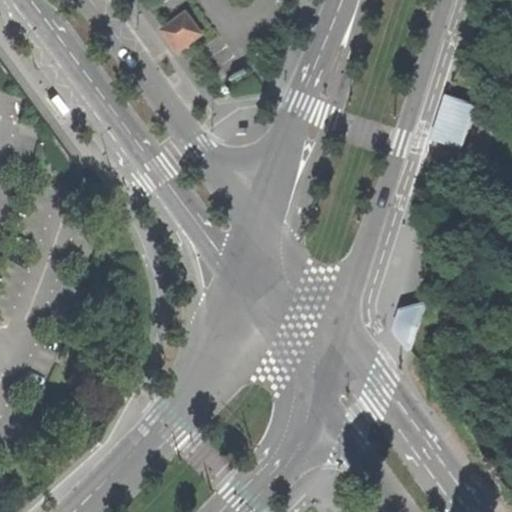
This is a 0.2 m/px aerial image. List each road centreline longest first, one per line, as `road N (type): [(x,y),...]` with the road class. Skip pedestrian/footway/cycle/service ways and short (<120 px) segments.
road 1 (secondary): [(334,333),(444,0)]
road 2 (secondary): [(270,254),(92,0)]
road 3 (secondary): [(354,0),(270,254)]
road 4 (secondary): [(14,0),(160,188)]
road 5 (secondary): [(468,511),(334,333)]
road 6 (secondary): [(160,188),(190,267),(204,382)]
road 7 (secondary): [(204,382),(83,511)]
road 8 (secondary): [(314,391),(403,511)]
road 9 (secondary): [(160,188),(252,301)]
road 10 (secondary): [(234,511),(279,462),(314,391)]
